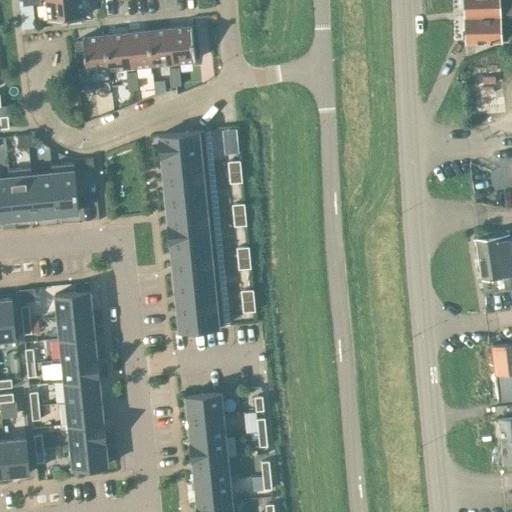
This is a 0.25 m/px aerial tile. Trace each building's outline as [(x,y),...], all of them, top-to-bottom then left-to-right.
[(82,15),(80,0),(46,0),(49,19),(61,18),(80,16),(82,15)] [(464,4),(464,17),(511,14),(511,0),(460,0),(461,2),(464,4)] [(511,38),(511,14),(464,17),(465,27),(462,30),(463,36),(466,38),(466,41),(501,39),(511,38)] [(191,25),(169,27),(172,61),(194,59),(191,25)] [(169,27),(147,29),(151,63),(172,61),(169,27)] [(147,29),(126,31),(129,65),(151,63),(147,29)] [(126,31),(105,33),(108,67),(129,65),(126,31)] [(83,39),(74,40),(75,50),(84,49),(86,69),(108,67),(105,33),(82,36),(83,39)] [(177,66),(167,67),(168,76),(178,75),(177,66)] [(135,70),(125,71),(126,80),(136,79),(135,70)] [(178,75),(168,76),(169,85),(179,84),(178,75)] [(136,79),(126,80),(127,89),(137,88),(136,79)] [(8,115),(0,115),(0,120),(1,128),(9,127),(8,115)] [(206,152),(204,129),(159,134),(161,156),(206,152)] [(33,133),(25,134),(26,146),(34,145),(33,133)] [(26,146),(25,134),(17,135),(18,147),(26,146)] [(209,173),(206,152),(161,156),(163,178),(209,173)] [(94,168),(93,156),(85,157),(86,169),(94,168)] [(241,170),(240,159),(228,161),(229,171),(241,170)] [(74,162),(51,164),(56,212),(78,210),(74,162)] [(56,212),(51,164),(50,164),(51,173),(32,175),(31,166),(30,166),(35,215),(56,212)] [(35,215),(30,166),(8,169),(13,217),(35,215)] [(0,218),(13,217),(8,169),(7,169),(8,177),(0,177),(0,218)] [(242,181),(241,170),(229,171),(230,182),(242,181)] [(211,195),(209,173),(163,178),(165,199),(211,195)] [(213,216),(211,195),(165,199),(168,221),(213,216)] [(245,213),(244,202),(232,204),(233,214),(245,213)] [(246,224),(245,213),(233,214),(234,225),(246,224)] [(215,238),(213,216),(168,221),(170,242),(215,238)] [(475,238),(484,291),(511,287),(511,237),(510,237),(509,234),(475,238)] [(217,259),(215,238),(170,242),(172,264),(217,259)] [(249,256),(248,245),(236,247),(237,257),(249,256)] [(250,267),(249,256),(237,257),(238,268),(250,267)] [(219,281),(217,259),(172,264),(174,285),(219,281)] [(222,302),(219,281),(174,285),(176,307),(222,302)] [(254,299),(253,288),(241,290),(242,300),(254,299)] [(54,293),(57,316),(93,312),(90,290),(54,293)] [(0,339),(16,338),(12,297),(0,298),(0,339)] [(255,310),(254,299),(242,300),(243,311),(255,310)] [(224,325),(222,302),(176,307),(179,329),(224,325)] [(30,319),(29,305),(21,305),(22,319),(30,319)] [(95,334),(93,312),(57,316),(59,337),(95,334)] [(31,332),(30,319),(22,319),(24,333),(31,332)] [(97,355),(95,334),(59,337),(61,359),(97,355)] [(511,342),(491,345),(498,400),(511,398),(511,342)] [(34,362),(33,348),(25,348),(26,362),(34,362)] [(99,377),(97,355),(61,359),(63,380),(99,377)] [(36,375),(34,362),(26,362),(27,372),(28,376),(36,375)] [(101,398),(99,377),(63,380),(65,402),(101,398)] [(11,378),(0,379),(0,387),(12,386),(11,378)] [(37,391),(29,391),(31,405),(39,404),(37,391)] [(223,414),(221,391),(185,395),(188,417),(223,414)] [(0,401),(13,400),(13,392),(0,393),(0,401)] [(262,410),(260,396),(252,396),(254,411),(262,410)] [(103,420),(101,398),(65,402),(68,423),(103,420)] [(40,418),(39,404),(31,405),(32,419),(40,418)] [(226,435),(223,414),(188,417),(190,439),(226,435)] [(511,416),(497,418),(499,440),(511,438),(511,416)] [(264,431),(263,417),(255,418),(256,432),(264,431)] [(106,441),(103,420),(68,423),(70,445),(106,441)] [(265,445),(264,431),(256,432),(257,446),(265,445)] [(43,447),(42,434),(34,434),(35,448),(43,447)] [(228,456),(226,435),(190,439),(192,460),(228,456)] [(29,473),(26,437),(3,439),(7,475),(29,473)] [(511,438),(499,440),(501,463),(511,461),(511,438)] [(108,464),(106,441),(70,445),(72,467),(108,464)] [(45,461),(43,447),(35,448),(37,462),(45,461)] [(230,478),(228,456),(192,460),(194,482),(230,478)] [(268,474),(267,460),(259,461),(260,475),(268,474)] [(270,488),(268,474),(260,475),(262,489),(270,488)] [(232,499),(230,478),(194,482),(196,503),(232,499)] [(233,511),(232,499),(196,503),(197,511),(233,511)] [(272,511),(271,503),(263,504),(264,511),(272,511)]
